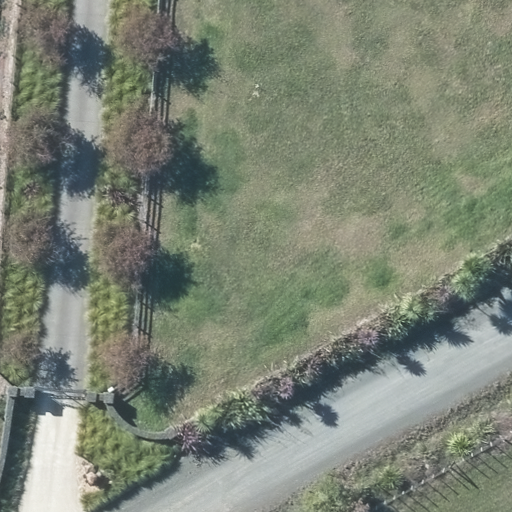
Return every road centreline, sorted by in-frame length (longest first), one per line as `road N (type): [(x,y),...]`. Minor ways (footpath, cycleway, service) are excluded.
road 1 (unknown): [(61,511),(87,324),(99,0)]
road 2 (unclassified): [(143,511),(511,301)]
